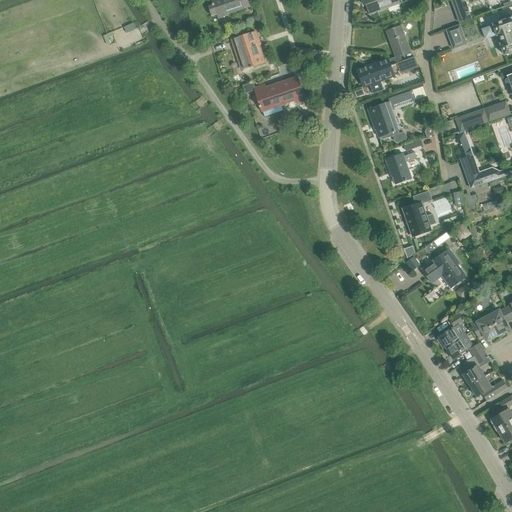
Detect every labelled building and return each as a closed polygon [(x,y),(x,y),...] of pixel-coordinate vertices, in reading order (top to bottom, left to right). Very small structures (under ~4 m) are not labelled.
[(213,16),(217,15),(219,19),(228,16),(227,15),(250,7),(247,0),(213,0),(214,4),(212,4),(213,6),(209,7),(213,16)] [(364,0),(369,14),(400,3),(398,0),(364,0)] [(472,19),(464,0),(449,0),(458,24),(472,19)] [(260,13),(253,16),(255,23),(262,20),(260,13)] [(492,26),(482,30),(486,40),(496,36),(496,35),(497,35),(498,36),(500,35),(503,43),(501,44),(505,56),(511,53),(511,17),(510,19),(509,15),(500,18),(502,22),(494,25),(494,26),(492,27),(492,26)] [(396,57),(388,60),(390,66),(402,62),(400,56),(410,52),(401,26),(386,31),(396,57)] [(447,30),(454,49),(467,45),(460,26),(447,30)] [(241,71),(265,63),(258,42),(259,42),(256,32),(231,41),(241,71)] [(375,83),(394,76),(418,67),(415,58),(402,62),(390,66),(388,60),(388,59),(357,70),(364,87),(370,85),(375,83)] [(253,84),(243,87),(245,94),(255,91),(262,112),(263,112),(265,117),(283,111),(282,105),(296,100),(297,103),(305,100),(297,77),(266,88),(265,86),(255,89),(253,84)] [(375,83),(370,85),(373,94),(379,92),(375,83)] [(386,104),(368,110),(374,127),(375,126),(379,138),(380,138),(380,139),(383,140),(387,139),(393,136),(395,141),(398,143),(405,140),(406,138),(405,134),(403,133),(397,135),(396,132),(400,131),(393,112),(391,107),(415,98),(416,101),(419,102),(429,99),(428,96),(425,89),(423,84),(411,89),(388,97),(390,103),(386,104)] [(484,110),(489,123),(511,115),(506,102),(484,110)] [(489,123),(484,110),(456,120),(460,132),(489,123)] [(425,133),(427,137),(434,135),(432,126),(428,127),(425,133)] [(458,134),(464,150),(470,148),(470,147),(468,143),(468,142),(466,138),(466,137),(464,132),(465,132),(464,132),(458,134)] [(406,163),(417,159),(415,153),(404,157),(403,154),(386,161),(390,174),(391,174),(395,185),(412,179),(406,163)] [(491,168),(488,169),(479,173),(478,172),(477,167),(477,166),(476,166),(474,160),(472,155),(473,155),(472,154),(460,159),(471,189),(492,181),(501,178),(499,172),(492,168),(493,168),(492,168),(491,168)] [(502,188),(493,191),(496,199),(505,196),(502,188)] [(417,205),(404,209),(413,237),(431,231),(430,226),(436,224),(433,215),(427,217),(422,204),(432,200),(429,192),(414,197),(417,205)] [(461,192),(454,193),(457,207),(464,206),(461,192)] [(470,194),(464,196),(468,209),(479,205),(475,196),(471,197),(470,194)] [(472,235),(463,222),(453,230),(462,242),(472,235)] [(448,233),(435,241),(437,246),(451,238),(448,233)] [(439,247),(434,241),(428,246),(428,247),(431,251),(432,252),(439,247)] [(412,249),(405,251),(408,260),(414,255),(412,249)] [(451,289),(467,278),(453,258),(455,257),(450,250),(438,258),(436,256),(431,259),(433,262),(422,270),(432,284),(442,276),(451,289)] [(413,258),(407,262),(414,271),(419,267),(413,258)] [(457,290),(462,299),(475,291),(470,282),(457,290)] [(489,296),(480,301),(482,305),(483,308),(489,305),(490,299),(489,296)] [(489,314),(487,315),(499,336),(502,334),(504,331),(509,329),(506,323),(511,320),(505,308),(500,311),(499,311),(494,313),(492,313),(491,314),(489,314)] [(464,311),(459,314),(463,320),(467,316),(464,311)] [(455,328),(464,322),(463,320),(459,314),(450,320),(455,328)] [(484,318),(483,320),(478,322),(478,323),(472,326),(479,338),(484,335),(488,340),(492,338),(495,338),(497,337),(499,336),(487,315),(485,316),(484,318)] [(439,338),(446,349),(461,339),(454,328),(439,338)] [(468,351),(461,339),(446,349),(453,360),(468,351)] [(474,357),(474,358),(484,351),(480,344),(469,350),(474,357)] [(463,375),(470,387),(485,377),(478,365),(489,358),(484,351),(474,358),(474,357),(463,364),(468,372),(463,375)] [(485,377),(470,387),(477,398),(483,394),(487,401),(497,395),(493,387),(492,388),(485,377)] [(497,395),(507,388),(503,381),(493,387),(497,395)] [(505,412),(491,420),(498,432),(511,423),(511,413),(508,407),(511,404),(511,399),(510,397),(499,403),(505,412)] [(511,423),(498,432),(505,444),(511,439),(511,423)]
